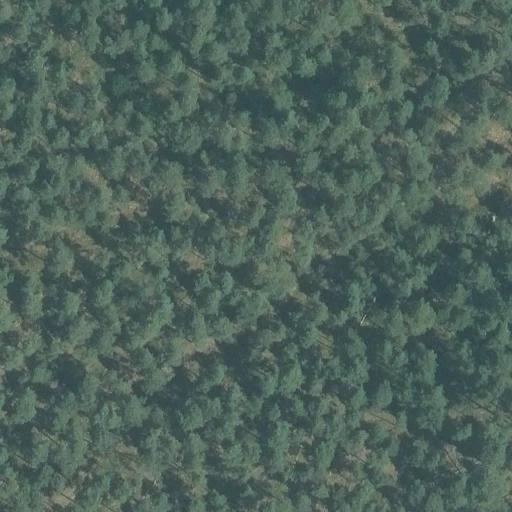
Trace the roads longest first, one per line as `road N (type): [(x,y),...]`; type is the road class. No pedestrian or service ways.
road 1 (track): [(511,64),(54,511)]
road 2 (track): [(0,269),(409,162)]
